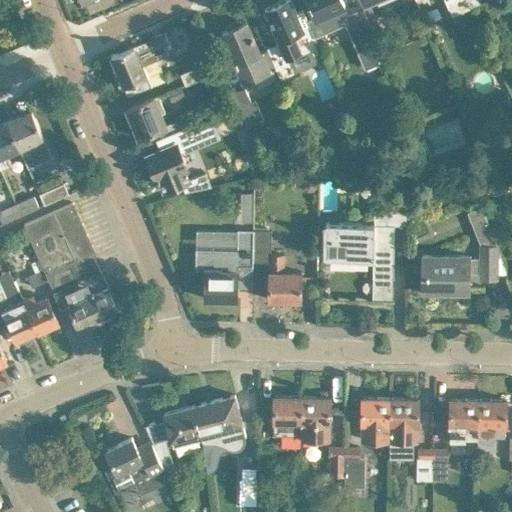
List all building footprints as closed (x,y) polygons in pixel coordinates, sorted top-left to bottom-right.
[(87,0),(91,8),(112,0),(111,0),(87,0)] [(279,41),(267,47),(275,66),(276,66),(281,79),(295,73),(289,60),(312,50),(314,55),(321,52),(315,37),(310,24),(309,25),(307,19),(302,9),(296,11),(291,0),(281,0),(264,8),(279,41)] [(314,16),(307,19),(309,25),(310,24),(315,37),(348,22),(341,7),(345,5),(342,0),(307,0),(308,2),(307,2),(309,7),(310,7),(314,16)] [(415,0),(420,9),(431,5),(429,0),(415,0)] [(443,0),(451,15),(471,6),(468,0),(443,0)] [(356,12),(365,31),(364,31),(366,34),(381,28),(371,6),(356,12)] [(238,65),(244,80),(275,66),(267,47),(259,50),(246,21),(222,31),(237,65),(238,65)] [(364,31),(351,37),(364,67),(377,61),(378,61),(374,52),(373,52),(366,34),(364,31)] [(141,78),(145,87),(166,79),(155,54),(165,50),(163,44),(169,41),(165,32),(149,38),(149,40),(134,46),(134,44),(111,54),(117,69),(112,71),(119,87),(141,78)] [(185,84),(207,75),(202,63),(180,72),(185,84)] [(172,100),(185,94),(181,85),(168,90),(172,100)] [(264,117),(255,99),(251,100),(245,87),(235,91),(243,109),(250,124),(264,117)] [(153,96),(127,107),(139,136),(162,127),(165,134),(180,128),(182,127),(179,119),(165,124),(160,113),(165,111),(158,94),(153,96)] [(496,99),(503,118),(511,114),(511,105),(508,94),(496,99)] [(337,98),(319,106),(325,120),(343,112),(337,98)] [(433,154),(466,142),(454,108),(421,120),(433,154)] [(44,136),(32,109),(8,120),(20,147),(44,136)] [(160,149),(146,154),(157,180),(161,190),(176,184),(180,182),(184,191),(211,185),(205,171),(189,178),(185,169),(186,169),(188,168),(180,150),(218,134),(210,115),(182,127),(180,128),(165,134),(155,138),(160,149)] [(0,167),(11,163),(7,153),(20,147),(8,120),(0,122),(0,167)] [(406,211),(405,185),(372,181),(374,210),(406,211)] [(64,182),(39,192),(44,203),(68,193),(64,182)] [(241,191),(240,210),(251,210),(251,191),(241,191)] [(33,195),(15,201),(20,212),(37,205),(33,195)] [(0,208),(0,217),(2,221),(20,212),(15,201),(0,208)] [(53,210),(58,221),(78,212),(73,201),(53,210)] [(479,241),(494,236),(485,204),(470,208),(479,241)] [(24,223),(43,268),(48,278),(61,306),(68,303),(78,326),(118,308),(94,256),(77,264),(73,253),(68,242),(63,232),(58,221),(53,210),(24,223)] [(63,232),(82,223),(78,212),(58,221),(63,232)] [(325,257),(373,257),(372,295),(383,295),(383,300),(393,300),(394,280),(394,224),(374,224),(374,222),(326,221),(325,237),(329,237),(325,257)] [(63,232),(68,242),(87,234),(82,223),(63,232)] [(195,249),(195,269),(205,269),(204,297),(236,298),(237,270),(237,265),(253,265),(253,260),(253,228),(237,228),(237,249),(195,249)] [(253,228),(253,260),(269,260),(268,298),(300,299),(301,270),(284,270),(284,252),(271,252),(271,228),(253,228)] [(68,242),(73,253),(92,244),(87,234),(68,242)] [(92,244),(73,253),(77,264),(94,256),(97,255),(92,244)] [(480,277),(496,277),(497,245),(480,244),(480,257),(468,257),(468,254),(423,253),(422,289),(468,290),(468,272),(480,272),(480,277)] [(26,275),(31,286),(48,278),(43,268),(26,275)] [(36,301),(33,294),(23,299),(37,330),(58,320),(47,296),(36,301)] [(4,315),(15,339),(37,330),(23,299),(12,304),(15,310),(4,315)] [(234,394),(192,405),(198,430),(199,433),(199,434),(200,437),(202,437),(204,444),(213,443),(218,444),(223,445),(234,450),(238,449),(241,448),(244,444),(246,440),(245,436),(243,429),(239,413),(234,394)] [(273,433),(301,434),(302,395),(274,394),(274,421),(273,433)] [(302,395),(301,434),(301,438),(329,438),(330,395),(302,395)] [(362,396),(361,439),(388,439),(389,396),(362,396)] [(389,457),(412,457),(413,439),(417,439),(417,422),(418,396),(389,396),(388,439),(390,439),(389,457)] [(450,397),(449,439),(476,438),(476,429),(477,398),(450,397)] [(495,449),(496,435),(505,435),(505,424),(506,398),(477,398),(476,429),(476,438),(477,438),(476,449),(495,449)] [(192,405),(164,412),(173,446),(200,437),(199,434),(199,433),(198,430),(192,405)] [(113,463),(105,467),(116,489),(133,481),(142,476),(147,487),(165,478),(169,477),(162,463),(156,452),(151,442),(150,438),(136,445),(132,436),(106,449),(113,463)] [(345,445),(329,444),(328,455),(329,455),(329,474),(343,474),(344,474),(345,445)] [(363,485),(364,454),(359,454),(359,445),(345,445),(344,474),(343,474),(343,484),(363,485)] [(432,457),(433,445),(417,445),(417,456),(432,457)] [(446,446),(433,445),(432,457),(432,478),(446,479),(446,446)] [(255,448),(255,453),(255,479),(257,479),(257,483),(272,484),(273,448),(255,448)] [(173,458),(162,463),(169,477),(178,472),(173,458)] [(255,479),(255,466),(241,466),(241,477),(239,476),(238,503),(255,503),(255,479)]
